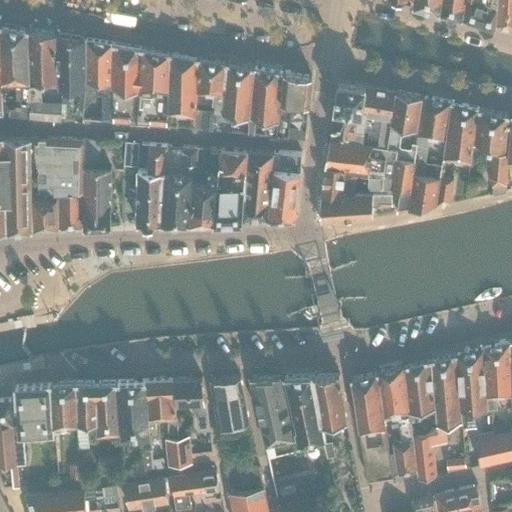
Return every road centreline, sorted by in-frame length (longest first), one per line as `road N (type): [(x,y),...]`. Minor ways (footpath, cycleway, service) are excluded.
road 1 (residential): [(2,378),(72,363),(337,351)]
road 2 (unclassified): [(0,246),(308,233)]
road 3 (residential): [(308,233),(511,194)]
road 4 (residential): [(511,105),(327,62)]
road 5 (unclassified): [(337,351),(511,318)]
road 6 (unclassified): [(342,0),(511,44)]
road 7 (unclassified): [(157,33),(327,62)]
road 8 (unclassified): [(308,233),(327,62)]
road 9 (unclassified): [(0,4),(157,33)]
road 10 (residential): [(366,500),(337,351)]
road 11 (residential): [(366,500),(511,467)]
road 12 (unclassified): [(337,351),(308,233)]
